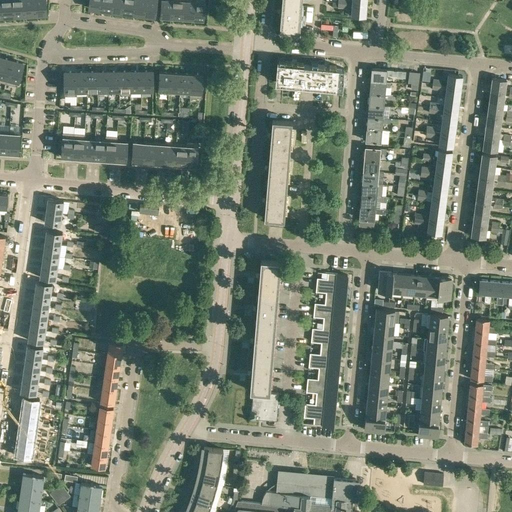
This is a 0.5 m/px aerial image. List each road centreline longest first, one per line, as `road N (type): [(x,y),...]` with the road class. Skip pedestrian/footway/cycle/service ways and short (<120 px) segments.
road 1 (residential): [(115,511),(138,350),(216,346)]
road 2 (residential): [(0,400),(32,180)]
road 3 (residential): [(343,252),(357,51)]
road 4 (residential): [(232,202),(32,180)]
road 5 (residential): [(451,260),(478,62)]
road 6 (residential): [(467,261),(450,456)]
road 7 (residential): [(368,254),(348,446)]
road 8 (residential): [(263,42),(249,209)]
road 9 (residential): [(348,446),(184,432)]
road 10 (residential): [(232,202),(246,49)]
road 11 (residential): [(45,53),(32,180)]
